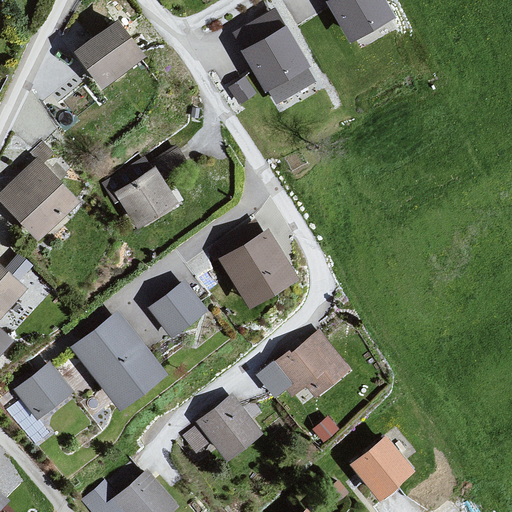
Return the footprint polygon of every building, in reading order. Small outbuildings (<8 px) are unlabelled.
[(391,14),(381,0),(329,0),(352,37),(391,14)] [(313,79),(275,13),(237,34),(275,101),(313,79)] [(148,57),(117,21),(76,55),(109,93),(148,57)] [(80,205),(35,160),(0,191),(0,203),(40,243),(80,205)] [(179,203),(153,169),(115,194),(141,227),(179,203)] [(295,277),(267,232),(222,260),(250,305),(295,277)] [(0,321),(28,290),(0,264),(0,321)] [(204,309),(184,283),(150,309),(170,335),(204,309)] [(164,373),(117,314),(75,347),(121,407),(164,373)] [(353,373),(320,335),(271,370),(293,400),(306,391),(317,401),(353,373)] [(70,390),(48,364),(17,389),(39,416),(70,390)] [(235,399),(197,425),(227,464),(264,437),(235,399)] [(417,475),(386,440),(349,468),(381,503),(417,475)] [(178,511),(180,511),(147,473),(112,500),(122,511),(178,511)] [(0,511),(2,511),(11,503),(0,493),(0,511)]
